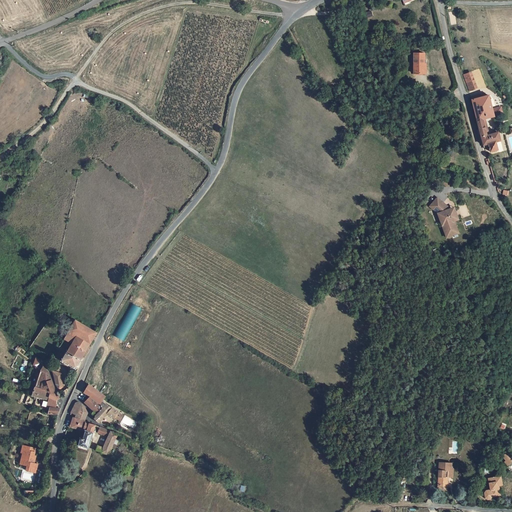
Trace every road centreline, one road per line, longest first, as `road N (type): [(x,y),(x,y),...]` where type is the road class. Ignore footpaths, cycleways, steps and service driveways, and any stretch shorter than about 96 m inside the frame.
road 1 (tertiary): [(300,10),(243,80),(216,171),(109,316),(58,430),(51,511)]
road 2 (track): [(0,157),(45,122),(123,22),(182,2),(293,16)]
road 3 (track): [(216,171),(125,100),(67,74),(39,74),(0,37)]
road 4 (unclassified): [(439,1),(493,194),(511,222)]
road 5 (residential): [(511,510),(391,505)]
